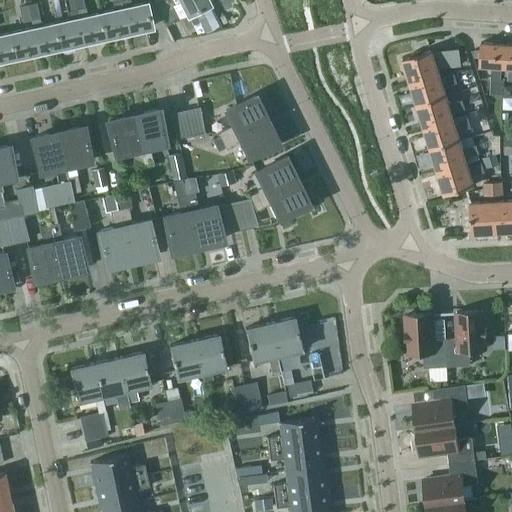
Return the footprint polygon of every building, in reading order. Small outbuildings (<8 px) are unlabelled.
[(55,22),(60,46),(83,41),(73,0),(63,0),(66,11),(67,11),(68,19),(55,22)] [(81,0),(73,0),(83,41),(105,36),(100,12),(86,15),(84,6),(83,7),(81,0)] [(100,12),(105,36),(128,32),(121,0),(111,0),(113,9),(100,12)] [(129,0),(121,0),(128,32),(151,27),(145,2),(131,6),(129,0)] [(209,3),(207,0),(162,0),(155,4),(164,22),(177,16),(172,5),(180,2),(186,15),(209,3)] [(30,20),(32,27),(37,51),(60,46),(55,22),(42,25),(37,2),(27,4),(30,20)] [(22,21),(30,20),(27,4),(18,6),(22,21)] [(32,27),(9,32),(15,56),(37,51),(32,27)] [(0,59),(15,56),(9,32),(0,34),(0,59)] [(500,67),(503,67),(505,44),(480,42),(478,65),(491,66),(490,79),(499,79),(500,67)] [(511,44),(505,44),(503,67),(508,67),(507,80),(511,80),(511,44)] [(402,59),(409,81),(439,72),(437,68),(458,66),(457,50),(432,53),(432,50),(402,59)] [(409,81),(416,104),(445,95),(443,86),(456,82),(454,73),(440,77),(439,72),(409,81)] [(503,85),(504,80),(499,79),(490,79),(490,93),(503,94),(503,85)] [(511,96),(511,85),(503,85),(503,94),(503,96),(511,96)] [(416,104),(422,126),(452,117),(451,113),(464,109),(461,99),(448,103),(445,95),(416,104)] [(220,137),(222,140),(266,119),(254,96),(225,110),(233,125),(218,132),(220,137)] [(198,106),(185,109),(190,135),(203,132),(198,106)] [(158,109),(132,115),(144,165),(152,163),(149,147),(165,144),(158,109)] [(185,109),(171,112),(177,138),(190,135),(185,109)] [(144,165),(132,115),(107,121),(115,155),(131,151),(135,167),(144,165)] [(454,122),(452,117),(422,126),(429,149),(459,139),(457,131),(470,127),(467,118),(454,122)] [(266,119),(222,140),(225,147),(226,148),(241,141),(248,157),(277,142),(266,119)] [(57,132),(71,193),(72,193),(80,191),(74,164),(90,160),(82,126),(57,132)] [(71,193),(57,132),(32,137),(39,172),(54,169),(57,182),(40,186),(45,207),(74,200),(72,193),(71,193)] [(222,140),(220,137),(213,140),(218,151),(225,147),(222,140)] [(462,148),(459,139),(429,149),(436,171),(466,162),(465,156),(478,152),(475,144),(462,148)] [(8,146),(0,147),(0,208),(4,208),(0,190),(0,180),(15,177),(8,146)] [(185,176),(179,152),(168,155),(173,179),(185,176)] [(485,167),(499,163),(496,154),(482,158),(485,167)] [(248,193),(252,201),(296,180),(284,157),(255,171),(263,186),(248,193)] [(466,162),(436,171),(443,193),(473,184),(470,175),(483,171),(481,163),(468,167),(466,162)] [(91,170),(96,188),(106,186),(102,168),(91,170)] [(219,186),(235,181),(231,170),(216,174),(219,186)] [(296,180),(252,201),(256,209),(271,202),(278,218),(307,203),(296,180)] [(501,181),(491,182),(495,232),(511,230),(511,199),(499,201),(498,194),(502,194),(501,181)] [(471,233),(495,232),(491,182),(483,183),(483,195),(487,195),(488,201),(469,203),(471,233)] [(20,204),(22,214),(35,211),(30,187),(16,190),(20,204)] [(194,193),(185,195),(197,245),(222,239),(220,229),(215,209),(214,205),(197,208),(194,193)] [(110,211),(117,210),(114,194),(101,197),(105,212),(110,211)] [(171,250),(197,245),(185,195),(176,196),(180,212),(163,216),(171,250)] [(249,199),(236,202),(241,226),(255,223),(249,199)] [(82,200),(73,202),(68,203),(74,227),(87,224),(82,200)] [(236,202),(223,205),(228,229),(241,226),(236,202)] [(4,208),(0,208),(0,218),(8,217),(21,214),(22,214),(20,204),(4,208)] [(127,207),(119,209),(130,260),(156,254),(148,219),(131,223),(127,207)] [(220,229),(227,227),(223,208),(215,209),(220,229)] [(105,265),(130,260),(119,209),(117,210),(110,211),(114,227),(97,231),(105,265)] [(21,214),(8,217),(13,241),(26,238),(21,214)] [(0,243),(13,241),(8,217),(0,218),(0,243)] [(57,223),(48,225),(59,273),(85,267),(77,235),(61,239),(57,223)] [(26,247),(34,279),(59,273),(48,225),(40,227),(43,243),(26,247)] [(0,286),(10,284),(3,252),(0,252),(0,286)] [(457,338),(445,339),(447,366),(470,365),(469,350),(484,349),(484,336),(486,336),(485,327),(483,327),(482,310),(456,312),(457,338)] [(445,339),(433,340),(432,313),(405,315),(406,332),(404,332),(405,341),(407,341),(407,353),(423,352),(424,367),(447,366),(445,339)] [(294,317),(269,322),(276,356),(301,350),(294,317)] [(252,361),(276,356),(269,322),(244,328),(252,361)] [(226,367),(218,334),(193,340),(201,373),(226,367)] [(176,379),(201,373),(193,340),(169,345),(176,379)] [(126,390),(128,402),(138,400),(135,388),(150,385),(142,351),(118,357),(126,390)] [(94,362),(101,396),(116,392),(118,404),(128,402),(126,390),(118,357),(94,362)] [(77,401),(101,396),(94,362),(69,367),(77,401)] [(288,385),(291,396),(311,392),(308,380),(288,385)] [(256,381),(243,384),(248,407),(261,404),(256,381)] [(243,384),(231,387),(236,410),(248,407),(243,384)] [(440,400),(412,403),(416,429),(454,424),(452,409),(467,407),(464,384),(438,388),(440,400)] [(172,423),(184,420),(182,411),(179,398),(167,400),(172,423)] [(154,403),(155,406),(159,425),(172,423),(167,400),(154,403)] [(278,411),(269,413),(270,422),(278,421),(279,421),(278,411)] [(100,412),(80,417),(83,428),(103,424),(100,412)] [(280,434),(266,436),(267,448),(319,441),(316,416),(279,421),(278,421),(280,434)] [(103,424),(83,428),(85,440),(86,440),(102,436),(106,435),(103,424)] [(456,439),(454,424),(416,429),(419,455),(447,451),(448,463),(474,460),(473,451),(471,437),(456,439)] [(319,441),(267,448),(269,459),(283,457),(285,470),(323,465),(319,441)] [(479,459),(486,458),(484,449),(473,451),(474,460),(479,459)] [(127,453),(89,461),(95,485),(146,474),(143,463),(129,466),(127,453)] [(481,471),(493,469),(491,457),(486,458),(479,459),(481,471)] [(423,479),(426,505),(464,499),(462,485),(477,483),(474,460),(448,463),(450,475),(423,479)] [(286,482),(272,484),(274,495),(326,488),(323,470),(323,465),(285,470),(286,482)] [(251,474),(250,466),(235,468),(236,475),(251,474)] [(0,472),(0,502),(10,500),(4,472),(0,472)] [(146,474),(95,485),(100,509),(137,501),(134,489),(148,486),(146,474)] [(328,511),(326,488),(274,495),(275,507),(290,505),(290,511),(328,511)] [(271,507),(270,497),(254,499),(255,509),(271,507)] [(426,505),(427,511),(476,511),(475,497),(464,499),(426,505)] [(0,502),(0,511),(12,511),(10,500),(0,502)] [(139,511),(137,501),(100,509),(100,511),(154,511),(154,510),(143,511),(139,511)]
